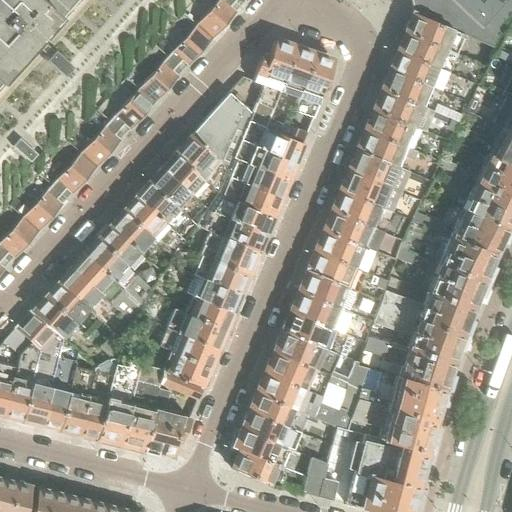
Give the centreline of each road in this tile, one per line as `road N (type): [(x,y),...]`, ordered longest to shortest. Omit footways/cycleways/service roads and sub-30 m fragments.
road 1 (residential): [(186,486),(368,39),(325,0)]
road 2 (residential): [(0,310),(277,0)]
road 3 (residential): [(186,486),(0,444)]
road 4 (secondary): [(511,334),(456,511)]
